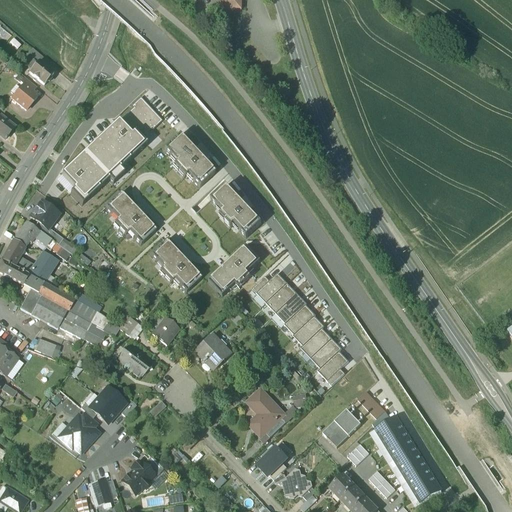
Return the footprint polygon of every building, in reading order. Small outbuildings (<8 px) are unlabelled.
[(222,0),(222,10),(241,10),(241,0),(222,0)] [(43,59),(32,50),(25,58),(32,64),(32,63),(36,66),(38,63),(39,63),(43,59)] [(39,63),(38,63),(36,66),(32,63),(32,64),(28,68),(32,72),(29,75),(43,87),(53,75),(39,63)] [(24,79),(20,84),(23,87),(32,94),(36,89),(24,79)] [(23,87),(12,100),(26,112),(37,98),(32,94),(23,87)] [(135,133),(141,140),(151,130),(152,131),(162,122),(140,99),(130,108),(132,110),(117,124),(130,137),(135,133)] [(0,136),(5,141),(14,129),(0,118),(0,136)] [(70,195),(82,207),(109,182),(112,186),(123,175),(119,171),(146,146),(141,140),(135,133),(130,137),(117,124),(61,177),(74,191),(70,195)] [(192,182),(199,189),(214,175),(179,138),(163,152),(170,159),(172,158),(177,163),(174,166),(179,171),(177,173),(183,180),(189,175),(194,180),(192,182)] [(239,232),(246,239),(261,225),(226,187),(211,202),(218,209),(220,208),(224,213),(222,215),(227,221),(224,223),(231,230),(236,225),(241,230),(239,232)] [(133,240),(140,247),(156,232),(120,195),(105,210),(112,217),(114,215),(118,220),(116,223),(121,228),(119,230),(125,237),(128,234),(130,233),(135,238),(133,240)] [(59,216),(41,203),(30,219),(37,224),(47,232),(49,230),(59,216)] [(26,224),(18,236),(15,243),(25,250),(31,246),(35,241),(39,233),(34,229),(26,224)] [(63,241),(49,230),(47,232),(37,224),(34,229),(48,240),(54,244),(59,247),(63,241)] [(48,240),(39,233),(35,241),(43,247),(48,240)] [(43,247),(35,241),(31,246),(25,250),(39,260),(43,253),(46,255),(54,244),(48,240),(43,247)] [(15,243),(3,263),(15,270),(19,261),(25,250),(15,243)] [(179,287),(186,295),(201,280),(165,243),(150,257),(157,264),(158,263),(164,269),(162,271),(166,276),(164,278),(170,285),(175,280),(180,286),(179,287)] [(59,247),(54,244),(46,255),(53,259),(60,248),(59,247)] [(208,283),(223,298),(230,291),(229,290),(234,284),(236,287),(241,282),(244,285),(251,278),(246,273),(251,268),(253,270),(260,263),(246,248),(208,283)] [(34,268),(28,277),(29,278),(44,285),(58,263),(53,259),(46,255),(43,253),(39,260),(34,268)] [(34,268),(19,261),(15,270),(28,277),(34,268)] [(3,263),(2,263),(0,265),(0,274),(24,288),(29,278),(28,277),(15,270),(3,263)] [(269,283),(256,296),(266,306),(287,286),(277,275),(269,283)] [(44,285),(29,278),(24,288),(31,292),(38,296),(44,285)] [(265,279),(252,291),(256,296),(269,283),(265,279)] [(74,302),(44,285),(38,296),(41,298),(67,313),(68,313),(74,302)] [(297,296),(287,286),(266,306),(276,316),(297,296)] [(38,296),(31,292),(27,298),(35,302),(38,296)] [(79,296),(75,302),(81,306),(85,299),(79,296)] [(297,296),(276,316),(286,326),(305,307),(307,306),(297,296)] [(35,302),(27,298),(20,311),(29,315),(33,307),(32,307),(34,304),(35,302)] [(67,313),(41,298),(37,305),(35,309),(31,317),(57,331),(58,329),(67,313)] [(93,304),(85,299),(81,306),(89,310),(93,304)] [(75,302),(74,302),(68,313),(68,314),(107,335),(113,338),(118,330),(101,317),(98,315),(75,302)] [(101,310),(93,304),(89,310),(98,315),(101,310)] [(315,317),(305,307),(286,326),(285,327),(290,332),(295,337),(315,318),(315,317)] [(107,335),(68,314),(68,313),(67,313),(58,329),(82,342),(83,341),(98,349),(107,335)] [(324,328),(315,318),(295,337),(294,338),(299,343),(298,344),(303,349),(322,331),(324,328)] [(128,319),(119,331),(128,338),(137,326),(128,319)] [(178,332),(164,321),(152,337),(166,348),(178,332)] [(322,331),(303,349),(301,351),(306,356),(307,355),(312,360),(332,341),(322,331)] [(224,350),(213,338),(196,355),(205,364),(204,365),(205,366),(206,365),(214,373),(231,357),(225,350),(224,350)] [(11,349),(0,340),(0,352),(5,356),(7,354),(11,349)] [(56,348),(39,341),(35,351),(52,358),(56,348)] [(332,341),(312,360),(317,366),(315,367),(320,372),(339,354),(341,351),(332,341)] [(153,364),(130,346),(117,363),(140,380),(153,364)] [(5,356),(0,352),(0,373),(5,377),(16,361),(7,354),(5,356)] [(339,354),(320,372),(318,374),(327,384),(341,372),(349,364),(339,354)] [(345,376),(341,372),(327,384),(332,388),(345,376)] [(16,394),(5,387),(1,392),(13,400),(16,394)] [(116,416),(126,406),(107,390),(98,400),(116,416)] [(284,417),(261,392),(247,405),(259,417),(262,421),(253,430),(252,430),(261,439),(281,420),(284,417)] [(306,396),(293,397),(294,406),(307,405),(306,396)] [(107,427),(116,416),(98,400),(89,410),(96,417),(107,427)] [(160,403),(148,414),(153,419),(165,408),(160,403)] [(131,404),(121,416),(125,420),(136,408),(131,404)] [(80,411),(92,421),(96,417),(89,410),(84,406),(80,411)] [(327,440),(351,417),(347,412),(322,435),(327,440)] [(92,421),(84,414),(80,420),(79,420),(93,432),(98,426),(92,421)] [(287,414),(284,417),(281,420),(285,425),(291,419),(287,414)] [(375,432),(390,423),(385,414),(372,426),(375,432)] [(259,417),(249,426),(253,430),(262,421),(259,417)] [(351,417),(327,440),(337,451),(361,428),(351,417)] [(80,420),(78,418),(67,431),(68,432),(67,432),(68,433),(62,440),(63,443),(70,450),(73,449),(80,456),(86,450),(85,449),(90,443),(91,444),(98,436),(93,432),(79,420),(80,420)] [(281,420),(265,435),(269,440),(270,440),(286,425),(285,425),(281,420)] [(400,427),(396,420),(390,423),(375,432),(380,439),(400,427)] [(405,435),(400,427),(380,439),(384,447),(405,435)] [(261,439),(258,441),(263,446),(269,440),(265,435),(261,439)] [(409,442),(405,435),(384,447),(389,454),(409,442)] [(414,450),(409,442),(389,454),(394,462),(414,450)] [(369,457),(360,447),(347,458),(356,469),(369,457)] [(257,468),(268,480),(269,478),(282,466),(286,462),(276,450),(257,468)] [(418,457),(414,450),(394,462),(398,469),(418,457)] [(423,465),(418,457),(398,469),(403,477),(423,465)] [(163,472),(151,459),(143,467),(154,479),(153,479),(154,480),(163,472)] [(140,466),(138,464),(131,470),(133,473),(122,483),(135,497),(141,491),(142,492),(149,486),(148,484),(153,479),(154,479),(143,467),(141,465),(140,466)] [(427,472),(423,465),(403,477),(407,484),(427,472)] [(282,466),(269,478),(274,483),(274,482),(281,476),(287,470),(282,466)] [(301,477),(300,473),(295,472),(286,480),(282,483),(282,484),(285,498),(294,500),(297,497),(302,498),(312,490),(312,489),(311,484),(307,483),(305,479),(301,477)] [(432,480),(427,472),(407,484),(412,492),(432,480)] [(395,492),(377,473),(369,481),(387,500),(395,492)] [(281,476),(274,482),(275,486),(279,487),(282,484),(282,483),(286,480),(285,477),(281,476)] [(355,489),(343,477),(329,490),(340,502),(355,489)] [(437,487),(432,480),(412,492),(416,499),(437,487)] [(105,483),(88,488),(95,509),(111,504),(111,502),(105,485),(105,483)] [(112,483),(105,485),(111,502),(117,500),(112,483)] [(441,495),(437,487),(416,499),(421,507),(433,500),(441,495)] [(352,511),(365,500),(355,489),(340,502),(349,511),(352,511)] [(21,511),(27,503),(7,490),(6,491),(0,501),(0,505),(7,510),(11,511),(21,511)] [(312,490),(303,498),(307,503),(312,497),(316,494),(312,490)] [(312,497),(300,510),(301,511),(306,511),(317,502),(312,497)] [(376,511),(365,500),(352,511),(376,511)] [(425,511),(436,505),(433,500),(421,507),(419,508),(421,511),(425,511)] [(87,511),(85,501),(75,503),(77,511),(87,511)]
